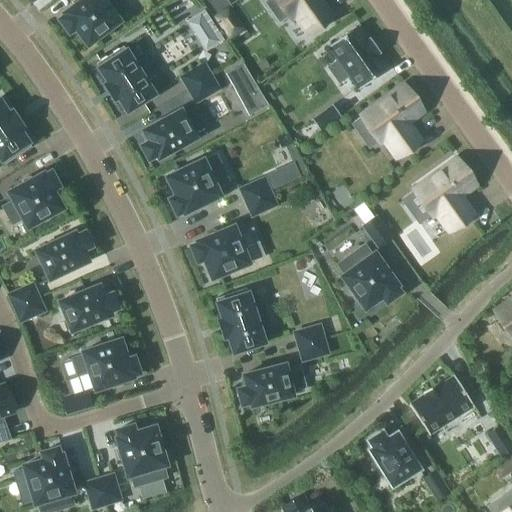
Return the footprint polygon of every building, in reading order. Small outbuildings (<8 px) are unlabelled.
[(81,0),(63,13),(65,15),(59,19),(69,33),(75,29),(88,46),(120,22),(118,19),(127,12),(118,0),(81,0)] [(295,16),(308,34),(332,17),(322,4),(321,5),(317,0),(278,0),(291,19),(295,16)] [(204,10),(186,21),(205,50),(223,39),(204,10)] [(381,53),(373,42),(370,38),(368,39),(358,25),(328,47),(359,90),(389,68),(379,54),(381,53)] [(96,64),(99,68),(111,87),(114,84),(119,91),(115,93),(127,112),(154,94),(145,80),(155,73),(145,58),(135,65),(126,50),(123,46),(96,64)] [(182,77),(189,89),(211,77),(203,65),(182,77)] [(239,67),(225,74),(249,116),(262,109),(239,67)] [(211,77),(189,89),(196,102),(218,89),(211,77)] [(404,85),(361,115),(380,143),(384,140),(397,158),(420,141),(411,128),(410,129),(406,124),(423,112),(404,85)] [(0,158),(4,165),(31,147),(28,143),(16,124),(13,126),(8,120),(12,118),(0,100),(0,158)] [(312,119),(321,132),(342,118),(332,105),(312,119)] [(149,141),(141,146),(149,160),(157,155),(159,159),(196,138),(193,133),(206,126),(196,107),(183,114),(181,110),(143,130),(149,141)] [(291,145),(285,147),(292,164),(298,179),(307,174),(291,145)] [(203,160),(166,177),(175,196),(169,199),(177,215),(183,212),(184,213),(220,196),(216,187),(228,181),(216,155),(203,161),(203,160)] [(457,159),(414,190),(433,216),(436,213),(449,231),(473,215),(464,201),(462,202),(459,197),(476,185),(457,159)] [(43,173),(8,192),(13,201),(3,207),(12,224),(23,218),(28,228),(63,208),(53,190),(59,186),(51,171),(44,175),(43,173)] [(263,178),(241,189),(247,202),(270,191),(263,178)] [(270,191),(247,202),(253,215),(276,204),(270,191)] [(364,226),(378,246),(390,237),(376,218),(364,226)] [(204,259),(212,279),(249,263),(234,226),(196,241),(197,243),(191,246),(197,262),(204,259)] [(36,250),(49,279),(88,261),(83,250),(91,246),(84,232),(76,236),(74,232),(36,250)] [(338,265),(345,275),(342,277),(365,309),(382,297),(386,303),(400,293),(396,287),(398,285),(375,253),(372,255),(365,245),(338,265)] [(9,295),(15,308),(38,298),(32,285),(9,295)] [(59,301),(71,331),(108,316),(107,313),(117,308),(112,294),(103,297),(99,285),(59,301)] [(216,299),(233,353),(264,343),(259,328),(271,324),(265,304),(253,308),(246,289),(216,299)] [(38,298),(15,308),(20,321),(44,311),(38,298)] [(511,299),(494,312),(511,336),(511,299)] [(295,333),(299,347),(323,340),(319,326),(295,333)] [(127,359),(120,339),(82,352),(83,356),(72,360),(78,376),(89,372),(95,391),(133,378),(132,376),(139,373),(134,357),(127,359)] [(323,340),(299,347),(303,360),(327,353),(323,340)] [(238,389),(242,405),(250,403),(251,406),(293,396),(291,390),(305,386),(300,367),(286,370),(285,365),(243,375),(246,387),(238,389)] [(492,374),(486,379),(492,388),(501,382),(497,375),(492,374)] [(424,395),(409,404),(429,435),(474,407),(454,375),(439,385),(438,383),(423,393),(424,395)] [(0,441),(9,439),(0,411),(15,406),(11,392),(7,394),(4,384),(0,385),(0,441)] [(63,399),(67,413),(91,405),(87,392),(63,399)] [(116,430),(118,437),(116,438),(127,477),(131,476),(134,487),(167,478),(163,466),(166,465),(155,427),(135,432),(133,425),(116,430)] [(487,434),(501,457),(511,449),(511,446),(499,427),(487,434)] [(369,450),(392,486),(419,469),(397,433),(386,440),(382,432),(368,441),(373,448),(369,450)] [(30,434),(23,437),(26,446),(33,443),(30,434)] [(24,469),(33,501),(34,504),(38,503),(40,511),(51,511),(73,505),(70,494),(73,493),(62,455),(60,455),(58,448),(41,453),(43,460),(23,466),(24,469)] [(511,454),(493,467),(501,479),(511,471),(511,454)] [(423,478),(437,501),(449,493),(435,471),(423,478)] [(112,476),(99,480),(106,504),(120,500),(112,476)] [(106,504),(99,480),(86,484),(93,508),(106,504)] [(313,511),(310,505),(306,506),(302,498),(283,507),(285,511),(313,511)]
